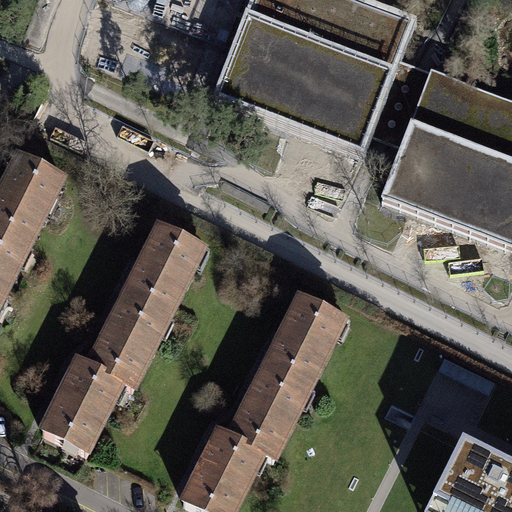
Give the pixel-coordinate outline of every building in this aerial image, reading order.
[(329,0),(254,0),(216,103),(357,157),(406,29),(329,0)] [(511,108),(427,76),(378,205),(511,256),(511,108)] [(55,89),(44,130),(76,138),(86,97),(55,89)] [(0,302),(59,185),(16,163),(0,193),(0,302)] [(58,400),(39,437),(82,458),(116,389),(128,395),(199,254),(155,232),(135,273),(107,330),(86,371),(75,366),(58,400)] [(198,473),(180,509),(186,511),(232,511),(258,461),(269,466),(341,326),(297,304),(276,345),(247,403),(227,443),(216,437),(198,473)] [(511,511),(511,470),(466,447),(432,511),(511,511)]
